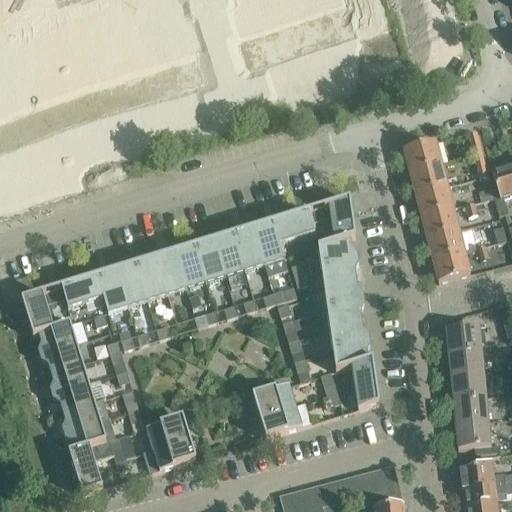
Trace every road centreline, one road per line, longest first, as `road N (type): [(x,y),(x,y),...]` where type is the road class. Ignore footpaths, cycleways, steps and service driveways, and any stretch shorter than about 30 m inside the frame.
road 1 (tertiary): [(0,249),(372,131)]
road 2 (residential): [(425,443),(421,328),(372,131)]
road 3 (residential): [(251,485),(425,443)]
road 4 (tertiary): [(372,131),(505,94)]
